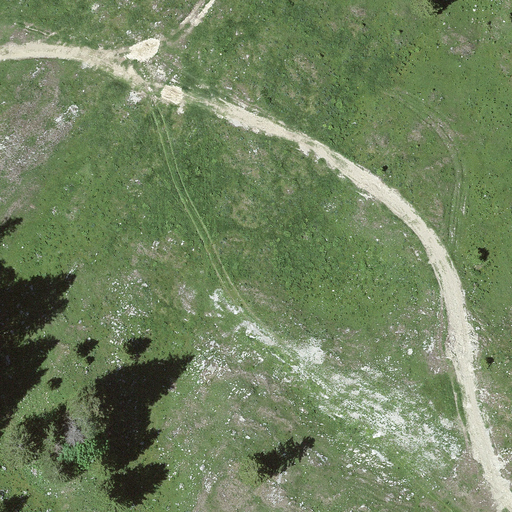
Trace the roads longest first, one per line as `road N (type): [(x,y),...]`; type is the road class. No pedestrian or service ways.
road 1 (track): [(86,58),(250,122),(380,187),(450,265),(472,392),(511,511)]
road 2 (track): [(86,58),(153,52),(177,40),(213,0)]
